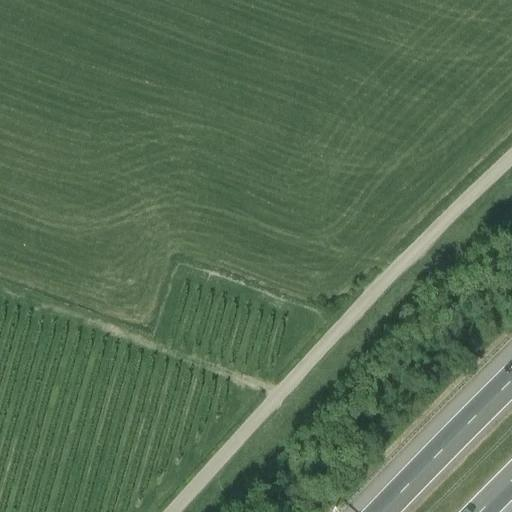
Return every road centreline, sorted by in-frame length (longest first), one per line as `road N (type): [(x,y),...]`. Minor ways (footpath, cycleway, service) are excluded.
road 1 (unclassified): [(184,511),(319,357),(511,165)]
road 2 (motorway): [(511,381),(383,511)]
